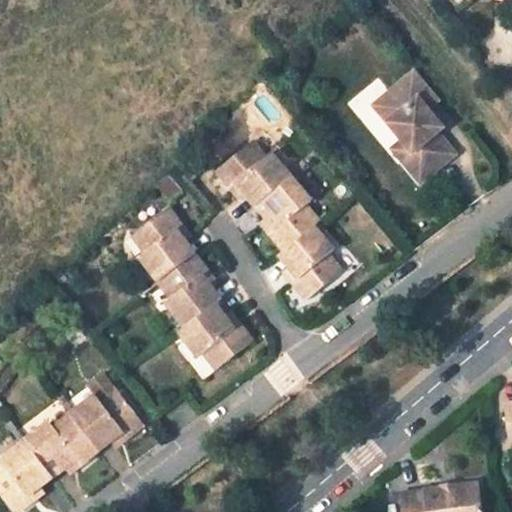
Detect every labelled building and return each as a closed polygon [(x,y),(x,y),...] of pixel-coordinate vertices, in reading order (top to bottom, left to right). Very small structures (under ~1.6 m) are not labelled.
[(478,0),(465,0),(479,15),(486,8),(478,0)] [(478,0),(486,8),(494,0),(478,0)] [(412,104),(421,94),(405,76),(366,113),(397,148),(404,156),(395,165),(416,189),(451,158),(433,139),(439,134),(421,112),(412,104)] [(412,104),(421,112),(430,104),(421,94),(412,104)] [(230,189),(250,213),(287,181),(266,157),(261,162),(245,145),(208,177),(223,194),(230,189)] [(404,156),(397,148),(387,156),(395,165),(404,156)] [(276,256),(310,228),(314,224),(301,209),(307,204),(287,181),(250,213),(270,234),(262,241),(276,256)] [(133,265),(153,291),(191,262),(172,236),(179,231),(166,213),(126,243),(139,261),(133,265)] [(310,228),(276,256),(272,259),(293,283),(286,288),(301,306),(339,273),(325,256),(330,251),(310,228)] [(161,314),(175,334),(208,310),(214,305),(200,287),(207,282),(191,262),(153,291),(167,310),(161,314)] [(228,335),(208,310),(175,334),(168,338),(188,364),(194,360),(207,377),(245,346),(233,330),(228,335)] [(93,394),(65,414),(94,453),(123,432),(127,438),(145,426),(114,387),(97,399),(93,394)] [(44,421),(16,443),(44,482),(72,460),(76,466),(94,453),(65,414),(47,426),(44,421)] [(22,499),(44,482),(16,443),(0,454),(0,508),(2,511),(14,511),(26,504),(22,499)] [(427,471),(431,511),(465,511),(507,507),(501,462),(427,471)]
